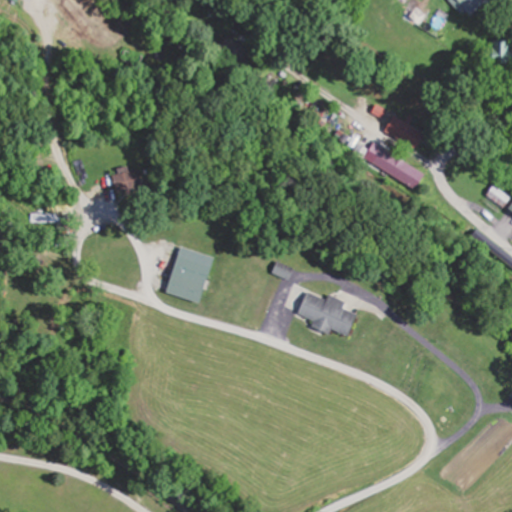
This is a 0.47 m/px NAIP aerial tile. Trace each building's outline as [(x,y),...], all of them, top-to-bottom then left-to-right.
[(474,8),(471,0),(449,0),(452,13),(474,8)] [(482,64),(506,70),(511,46),(511,44),(488,38),(482,64)] [(383,130),(413,149),(423,133),(393,115),(383,130)] [(412,190),(423,175),(382,147),(371,163),(412,190)] [(118,176),(123,195),(156,187),(151,168),(118,176)] [(484,197),(501,209),(509,198),(492,186),(484,197)] [(210,306),(226,260),(191,248),(176,294),(210,306)] [(342,338),(351,316),(336,310),(339,304),(315,294),(307,315),(320,321),(317,328),(342,338)]
